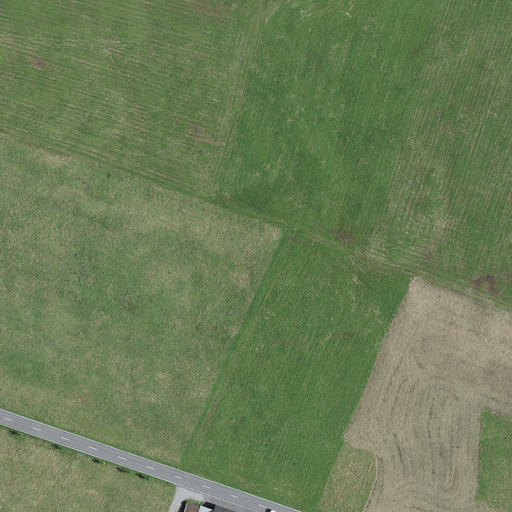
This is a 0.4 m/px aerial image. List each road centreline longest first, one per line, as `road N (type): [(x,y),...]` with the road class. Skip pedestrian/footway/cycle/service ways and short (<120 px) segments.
road 1 (secondary): [(273,511),(0,418)]
road 2 (track): [(511,307),(293,231)]
